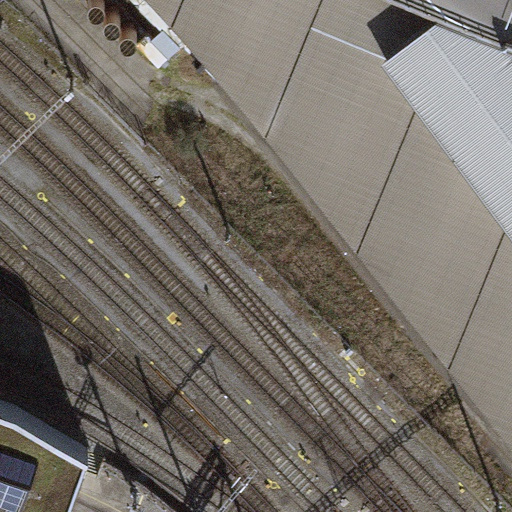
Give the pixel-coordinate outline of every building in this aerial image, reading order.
[(433,12),(403,0),(144,0),(146,1),(186,46),(226,92),(511,452),(511,224),(382,50),(433,12)] [(511,224),(511,64),(490,35),(463,0),(449,0),(433,12),(382,50),(511,224)] [(490,35),(511,44),(511,0),(403,0),(433,12),(490,35)] [(511,44),(490,35),(511,64),(511,44)] [(0,511),(87,511),(110,451),(39,409),(0,395),(0,511)]
